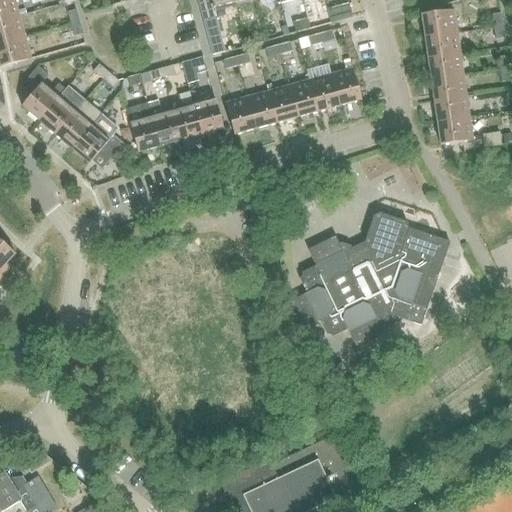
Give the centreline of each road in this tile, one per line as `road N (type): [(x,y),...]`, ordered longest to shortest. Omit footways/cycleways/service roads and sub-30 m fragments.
road 1 (residential): [(79,236),(385,128),(397,116),(370,0)]
road 2 (residential): [(47,419),(79,236)]
road 3 (residential): [(145,511),(71,451),(47,419)]
road 4 (residential): [(79,236),(0,146)]
